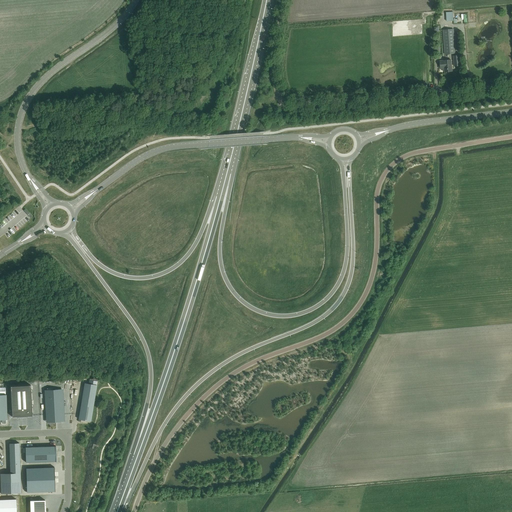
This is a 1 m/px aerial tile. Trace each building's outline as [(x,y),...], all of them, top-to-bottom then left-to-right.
[(455,53),(458,53),(458,47),(455,47),(454,32),(453,29),(443,30),(444,33),(443,33),(445,54),(455,53)] [(451,65),(451,60),(440,61),(440,66),(441,69),(442,70),(444,70),(444,72),(452,71),(451,65)] [(84,383),(78,419),(91,421),(97,385),(84,383)] [(10,386),(12,417),(32,416),(31,385),(10,386)] [(62,389),(45,390),(46,422),(63,421),(62,389)] [(21,492),(19,443),(9,443),(10,473),(0,473),(1,493),(21,492)] [(56,461),(55,446),(25,447),(26,462),(56,461)] [(54,468),(26,468),(27,492),(55,491),(54,468)] [(0,511),(16,511),(16,499),(0,499),(0,511)] [(30,511),(45,511),(45,500),(30,501),(30,511)]
